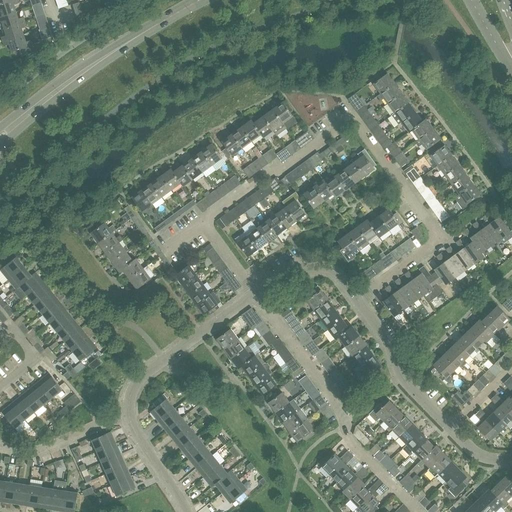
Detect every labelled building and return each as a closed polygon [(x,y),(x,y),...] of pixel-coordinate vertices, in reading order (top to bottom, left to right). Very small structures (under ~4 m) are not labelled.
[(17,0),(15,0),(0,5),(0,18),(17,13),(14,5),(19,4),(17,0)] [(81,3),(71,5),(71,6),(73,5),(76,17),(75,17),(75,18),(85,15),(84,14),(83,15),(80,4),(81,3)] [(17,13),(0,18),(0,22),(2,22),(4,29),(25,22),(24,18),(19,19),(17,13)] [(1,38),(3,43),(24,36),(22,28),(27,27),(25,22),(4,29),(6,36),(1,38)] [(42,41),(53,38),(49,27),(43,29),(39,31),(42,41)] [(26,42),(24,36),(3,43),(4,47),(9,45),(12,53),(20,50),(22,57),(42,51),(39,43),(33,45),(31,41),(26,42)] [(381,94),(395,84),(388,74),(374,85),(381,94)] [(381,101),(384,99),(388,104),(402,94),(395,84),(381,94),(378,96),(381,101)] [(347,100),(351,105),(360,99),(356,94),(347,100)] [(395,114),(409,103),(402,94),(388,104),(394,113),(395,114)] [(272,110),(286,128),(296,121),(282,103),(272,110)] [(402,123),(416,113),(409,103),(395,114),(394,113),(392,115),(399,125),(402,123)] [(365,106),(356,112),(360,116),(368,110),(365,106)] [(263,117),(273,131),(276,135),(286,128),(272,110),(263,117)] [(416,113),(402,123),(409,133),(412,131),(412,130),(423,123),(423,122),(416,113)] [(363,121),(367,126),(375,120),(372,115),(363,121)] [(263,117),(254,123),(254,124),(261,134),(261,135),(263,138),(273,131),(263,117)] [(242,128),(252,142),(261,135),(261,134),(254,124),(254,123),(251,120),(242,128)] [(412,130),(412,131),(419,140),(433,129),(426,120),(423,122),(423,123),(412,130)] [(379,125),(370,131),(374,135),(382,129),(379,125)] [(242,128),(232,134),(242,149),(252,142),(242,128)] [(433,129),(419,140),(417,142),(420,146),(422,144),(426,150),(440,139),(433,129)] [(295,141),(301,149),(311,142),(314,139),(308,131),(295,141)] [(242,149),(232,134),(222,142),(232,156),(242,149)] [(348,134),(342,138),(345,142),(351,138),(348,134)] [(386,134),(377,140),(381,145),(389,139),(386,134)] [(338,141),(332,145),(335,149),(341,145),(338,141)] [(384,150),(385,150),(387,148),(390,153),(398,147),(395,142),(384,150)] [(212,144),(202,151),(212,166),(222,158),(212,144)] [(285,148),(291,156),(296,153),(290,144),(285,148)] [(438,166),(452,155),(445,146),(431,156),(438,166)] [(272,150),(278,157),(282,163),(286,160),(280,151),(280,152),(277,147),(272,150)] [(329,148),(323,152),(326,156),(332,152),(329,148)] [(360,158),(354,162),(365,177),(374,170),(373,168),(377,165),(364,149),(357,154),(360,158)] [(212,166),(202,151),(192,158),(203,173),(212,166)] [(402,152),(394,158),(397,162),(405,156),(402,152)] [(268,164),(273,161),(267,153),(262,156),(268,164)] [(319,155),(313,159),(316,163),(322,159),(319,155)] [(452,155),(438,166),(435,168),(439,172),(441,170),(445,176),(459,165),(452,155)] [(192,158),(183,165),(193,180),(203,173),(192,158)] [(253,163),(259,171),(263,168),(257,160),(253,163)] [(310,162),(304,166),(307,170),(313,166),(310,162)] [(365,177),(354,162),(345,169),(355,184),(365,177)] [(193,180),(183,165),(173,172),(173,173),(181,184),(183,187),(193,180)] [(459,165),(445,176),(452,185),(466,175),(459,165)] [(249,178),(253,175),(248,167),(243,170),(249,178)] [(414,168),(406,174),(409,179),(417,173),(414,168)] [(172,191),(181,184),(173,173),(173,172),(171,169),(161,176),(172,191)] [(300,169),(294,173),(297,177),(303,173),(300,169)] [(355,184),(345,169),(335,176),(345,191),(355,184)] [(459,195),(473,184),(466,175),(452,185),(459,195)] [(152,183),(162,198),(172,191),(161,176),(152,183)] [(345,191),(335,176),(326,183),(325,184),(333,194),(333,195),(336,198),(345,191)] [(279,181),(276,177),(271,181),(277,189),(284,184),(281,180),(279,181)] [(421,178),(413,184),(416,188),(424,182),(421,178)] [(231,191),(236,188),(230,180),(225,183),(231,191)] [(325,184),(326,183),(323,180),(313,187),(324,201),(333,195),(333,194),(325,184)] [(277,189),(271,181),(264,186),(270,194),(277,189)] [(152,183),(142,190),(153,205),(162,198),(152,183)] [(468,206),(467,204),(480,194),(473,184),(459,195),(454,198),(463,210),(468,206)] [(222,198),(226,195),(220,187),(216,190),(222,198)] [(324,201),(313,187),(304,194),(314,209),(324,201)] [(428,187),(420,193),(423,198),(431,192),(428,187)] [(153,205),(142,190),(132,197),(143,212),(153,205)] [(259,190),(254,193),(260,202),(265,198),(259,190)] [(212,205),(216,202),(211,194),(206,197),(212,205)] [(249,197),(245,200),(251,208),(255,205),(249,197)] [(435,197),(427,203),(430,208),(438,202),(435,197)] [(296,200),(286,207),(296,221),(306,214),(296,200)] [(202,212),(207,209),(201,201),(196,204),(202,212)] [(187,211),(193,207),(190,203),(184,207),(187,211)] [(240,204),(235,207),(241,215),(245,212),(240,204)] [(296,221),(286,207),(276,214),(286,229),(296,221)] [(442,207),(434,213),(437,217),(446,211),(442,207)] [(496,208),(492,210),(498,218),(490,224),(501,239),(504,244),(511,237),(511,230),(511,231),(501,219),(503,218),(496,208)] [(136,216),(131,209),(127,212),(132,219),(136,216)] [(389,209),(379,216),(389,231),(397,225),(401,230),(406,226),(396,213),(393,215),(389,209)] [(177,218),(183,214),(180,210),(174,214),(177,218)] [(230,211),(225,214),(231,222),(236,219),(230,211)] [(276,214),(267,221),(277,235),(286,229),(276,214)] [(379,216),(369,223),(377,234),(377,235),(379,237),(379,238),(389,231),(379,216)] [(168,225),(174,221),(171,217),(165,221),(168,225)] [(223,229),(226,226),(220,218),(217,221),(223,229)] [(143,225),(138,219),(134,222),(139,228),(143,225)] [(369,244),(379,237),(377,235),(377,234),(369,223),(367,220),(357,227),(370,244),(369,244)] [(98,243),(112,233),(116,230),(113,225),(109,228),(105,223),(101,226),(97,221),(88,228),(91,233),(98,243)] [(267,242),(277,235),(267,221),(257,228),(267,242)] [(158,233),(164,228),(161,224),(155,229),(158,233)] [(490,224),(480,231),(491,246),(494,244),(495,246),(498,244),(497,243),(501,239),(490,224)] [(255,225),(245,232),(258,249),(267,242),(257,228),(255,225)] [(360,251),(370,244),(357,227),(347,234),(360,251)] [(411,232),(417,240),(423,236),(417,227),(411,232)] [(150,235),(145,229),(141,232),(145,238),(150,235)] [(491,246),(480,231),(470,238),(476,246),(484,257),(485,257),(482,253),(484,251),(485,253),(488,251),(487,250),(491,246)] [(258,249),(245,232),(235,239),(248,257),(258,249)] [(105,253),(119,242),(123,239),(120,235),(116,238),(112,233),(98,243),(105,253)] [(343,248),(340,251),(348,262),(356,257),(355,255),(360,251),(347,234),(338,241),(343,248)] [(152,248),(157,245),(152,238),(148,241),(152,248)] [(473,242),(463,249),(475,264),(477,262),(478,264),(481,262),(480,260),(484,257),(476,246),(470,238),(473,242)] [(112,262),(126,252),(129,250),(126,246),(123,248),(119,242),(105,253),(112,262)] [(405,243),(400,246),(406,254),(410,251),(405,243)] [(210,244),(202,250),(205,254),(214,248),(210,244)] [(164,254),(159,248),(155,251),(159,257),(164,254)] [(463,249),(454,256),(465,271),(468,269),(469,271),(471,269),(470,268),(475,264),(463,249)] [(395,250),(391,253),(396,261),(401,258),(395,250)] [(119,272),(122,270),(133,261),(126,252),(112,262),(119,272)] [(221,258),(217,253),(209,259),(212,263),(221,258)] [(454,256),(444,263),(455,278),(458,277),(459,278),(462,276),(461,275),(465,271),(454,256)] [(8,280),(24,267),(16,257),(0,270),(8,280)] [(385,257),(381,260),(387,268),(391,265),(385,257)] [(171,264),(166,258),(162,261),(166,267),(171,264)] [(129,279),(143,269),(136,259),(133,261),(122,270),(129,279)] [(228,267),(224,263),(216,269),(220,273),(228,267)] [(455,278),(444,263),(434,270),(436,272),(431,276),(438,285),(443,282),(445,286),(448,284),(449,285),(452,283),(451,282),(455,278)] [(376,264),(371,267),(377,275),(382,272),(376,264)] [(175,276),(182,286),(196,275),(189,265),(175,276)] [(32,276),(24,267),(8,280),(16,289),(36,273),(35,273),(32,276)] [(151,279),(143,269),(129,279),(136,289),(151,279)] [(366,270),(362,274),(368,282),(372,279),(366,270)] [(227,283),(235,277),(231,272),(223,278),(227,283)] [(43,282),(36,273),(16,289),(16,290),(20,287),(27,295),(43,282)] [(422,273),(412,280),(423,296),(428,302),(443,292),(438,285),(431,276),(427,279),(422,273)] [(182,286),(189,295),(204,285),(196,275),(182,286)] [(402,287),(414,303),(418,300),(420,301),(422,299),(421,298),(423,296),(412,280),(402,287)] [(51,292),(43,282),(27,295),(35,305),(51,292)] [(234,292),(242,287),(238,282),(230,288),(234,292)] [(189,295),(196,305),(211,294),(204,285),(189,295)] [(402,287),(393,294),(404,310),(409,307),(410,308),(412,306),(411,305),(414,303),(402,287)] [(307,301),(314,311),(328,300),(321,290),(307,301)] [(58,301),(51,292),(35,305),(42,314),(58,301)] [(385,300),(379,293),(376,296),(383,306),(385,305),(397,321),(402,317),(400,315),(403,313),(402,312),(404,310),(393,294),(385,300)] [(211,294),(196,305),(203,314),(218,304),(211,294)] [(314,311),(321,320),(335,310),(328,300),(314,311)] [(66,310),(58,301),(42,314),(50,323),(66,310)] [(502,305),(502,306),(509,313),(511,310),(511,308),(506,302),(502,305)] [(489,314),(502,327),(510,319),(497,306),(489,314)] [(289,309),(288,309),(281,314),(284,318),(291,312),(289,309)] [(0,310),(0,319),(3,323),(3,324),(8,320),(1,310),(0,310)] [(74,320),(66,310),(50,323),(57,333),(74,320)] [(321,320),(328,330),(342,319),(335,310),(321,320)] [(292,312),(284,318),(287,322),(295,316),(292,312)] [(494,335),(502,327),(489,314),(482,321),(482,322),(494,335)] [(260,316),(252,322),(255,327),(263,321),(260,316)] [(339,336),(349,329),(342,319),(328,330),(335,340),(338,337),(339,336)] [(74,320),(57,333),(65,342),(81,329),(74,320)] [(480,320),(472,328),(485,341),(484,341),(486,343),(494,335),(482,322),(482,321),(480,320)] [(299,322),(291,328),(294,332),(302,326),(299,322)] [(259,332),(262,336),(270,330),(267,326),(259,332)] [(338,337),(345,346),(359,336),(352,326),(349,329),(339,336),(338,337)] [(477,348),(484,341),(485,341),(472,328),(464,335),(477,348)] [(89,338),(81,329),(65,342),(73,351),(89,338)] [(217,339),(224,349),(238,339),(231,329),(217,339)] [(306,331),(298,337),(301,342),(309,336),(306,331)] [(464,335),(457,342),(469,356),(477,348),(464,335)] [(274,336),(266,341),(269,346),(277,340),(274,336)] [(359,336),(345,346),(352,356),(366,346),(359,336)] [(96,348),(89,338),(73,351),(80,361),(96,348)] [(238,339),(224,349),(231,359),(245,348),(238,339)] [(313,341),(305,347),(308,351),(316,345),(313,341)] [(457,342),(449,350),(464,365),(467,363),(464,360),(469,356),(457,342)] [(287,348),(283,343),(275,349),(278,354),(287,348)] [(248,346),(245,348),(231,359),(238,369),(241,366),(255,355),(248,346)] [(352,356),(359,366),(373,355),(366,346),(352,356)] [(322,348),(312,356),(314,355),(317,359),(326,353),(322,348)] [(449,350),(441,358),(454,371),(459,366),(461,368),(464,365),(449,350)] [(294,357),(290,353),(282,359),(285,363),(294,357)] [(255,355),(241,366),(248,376),(265,364),(258,354),(255,355)] [(363,371),(369,379),(378,373),(375,369),(380,365),(373,355),(359,366),(354,370),(356,373),(361,372),(363,371)] [(501,358),(507,363),(510,360),(504,355),(501,358)] [(97,358),(88,365),(93,370),(101,363),(97,358)] [(329,358),(326,360),(321,364),(324,368),(332,362),(329,358)] [(449,375),(454,371),(441,358),(433,365),(441,374),(441,375),(442,376),(443,376),(445,378),(444,379),(449,384),(453,380),(449,375)] [(507,363),(501,358),(498,360),(504,366),(507,363)] [(266,363),(265,364),(248,376),(255,385),(270,375),(272,373),(269,369),(270,366),(268,363),(266,363)] [(301,367),(297,363),(289,368),(293,373),(301,367)] [(72,378),(77,374),(69,364),(64,368),(67,371),(63,375),(67,379),(71,376),(72,378)] [(336,368),(328,374),(331,378),(340,372),(336,368)] [(489,370),(486,372),(491,378),(494,375),(489,370)] [(488,381),(491,378),(486,372),(483,375),(488,381)] [(40,381),(53,397),(62,389),(49,373),(40,381)] [(270,375),(255,385),(262,395),(277,385),(270,375)] [(343,377),(335,383),(338,388),(347,382),(343,377)] [(40,381),(30,388),(43,405),(53,397),(40,381)] [(314,385),(310,381),(302,386),(306,391),(314,385)] [(473,385),(470,388),(476,393),(479,390),(473,385)] [(34,412),(43,405),(30,388),(21,396),(34,412)] [(473,396),(476,393),(470,388),(467,391),(473,396)] [(321,395),(318,390),(309,396),(313,401),(321,395)] [(458,391),(452,397),(462,407),(468,401),(458,391)] [(75,393),(75,394),(64,403),(66,406),(62,409),(66,414),(82,401),(75,393)] [(156,408),(155,409),(150,412),(158,422),(174,409),(167,399),(169,397),(165,393),(152,403),(156,408)] [(268,403),(276,413),(290,403),(282,393),(268,403)] [(195,398),(192,394),(187,398),(190,402),(195,398)] [(496,394),(493,397),(499,403),(502,400),(496,394)] [(21,396),(11,404),(24,420),(34,412),(21,396)] [(496,406),(499,403),(493,397),(490,400),(496,406)] [(511,416),(511,400),(511,399),(509,397),(504,402),(501,405),(511,416)] [(328,404),(325,400),(317,406),(320,410),(328,404)] [(380,417),(384,421),(396,408),(389,401),(383,407),(380,404),(369,415),(376,421),(380,417)] [(276,413),(283,423),(297,412),(290,403),(276,413)] [(24,420),(11,404),(2,412),(15,428),(24,420)] [(498,408),(493,413),(506,426),(511,419),(511,416),(501,405),(498,408)] [(207,412),(204,408),(199,412),(202,417),(207,412)] [(404,417),(396,408),(384,421),(389,427),(386,429),(389,432),(392,429),(404,417)] [(158,422),(166,431),(182,418),(174,409),(158,422)] [(327,420),(335,414),(332,409),(324,415),(327,420)] [(483,418),(486,415),(481,409),(478,412),(483,418)] [(304,421),(297,412),(283,423),(290,432),(304,422),(304,421)] [(490,441),(498,433),(485,420),(483,418),(478,412),(475,415),(482,423),(477,428),(490,441)] [(498,433),(506,426),(493,413),(489,417),(485,420),(498,433)] [(404,417),(392,429),(399,437),(412,425),(404,417)] [(190,427),(182,418),(166,431),(173,441),(190,427)] [(297,442),(302,438),(304,441),(316,432),(307,419),(304,421),(304,422),(290,432),(297,442)] [(39,430),(36,434),(40,438),(48,430),(45,425),(39,430)] [(412,425),(399,437),(406,444),(419,432),(412,425)] [(173,441),(181,450),(197,437),(190,427),(173,441)] [(222,431),(219,427),(214,431),(217,435),(222,431)] [(14,440),(18,436),(13,430),(9,433),(14,440)] [(91,440),(96,451),(116,443),(111,432),(91,440)] [(426,439),(419,432),(406,444),(406,445),(403,448),(410,456),(413,452),(426,439)] [(358,440),(361,443),(367,438),(364,435),(358,440)] [(205,446),(197,437),(181,450),(188,459),(205,446)] [(370,441),(367,438),(361,443),(364,446),(370,441)] [(426,439),(413,452),(421,460),(434,447),(426,439)] [(121,454),(116,443),(96,451),(101,463),(121,454)] [(421,460),(429,467),(443,453),(436,445),(434,447),(421,460)] [(83,458),(78,446),(72,449),(77,460),(83,458)] [(188,459),(196,468),(212,455),(205,446),(188,459)] [(233,454),(237,450),(234,446),(229,450),(233,454)] [(241,454),(237,450),(233,454),(236,458),(241,454)] [(373,456),(376,459),(382,453),(379,450),(373,456)] [(330,474),(351,454),(348,451),(340,459),(335,454),(322,466),(330,474)] [(376,459),(379,462),(385,456),(382,453),(376,459)] [(451,461),(443,453),(429,467),(429,468),(431,466),(438,474),(451,461)] [(106,474),(126,465),(121,454),(101,463),(106,474)] [(330,474),(337,482),(350,469),(345,465),(353,457),(351,454),(330,474)] [(220,465),(212,455),(196,468),(204,478),(220,465)] [(451,461),(438,474),(446,482),(459,469),(451,461)] [(126,465),(106,474),(111,485),(131,476),(126,465)] [(204,478),(211,487),(232,471),(231,470),(227,473),(220,465),(204,478)] [(343,491),(357,477),(360,475),(365,469),(363,466),(355,474),(350,469),(337,482),(344,489),(343,491)] [(389,471),(391,474),(397,469),(394,466),(389,471)] [(360,475),(363,478),(369,472),(365,469),(360,475)] [(391,474),(394,477),(400,472),(397,469),(391,474)] [(467,477),(459,469),(446,482),(451,487),(448,490),(455,497),(467,486),(462,481),(467,477)] [(216,484),(223,493),(239,480),(232,471),(211,487),(216,484)] [(136,488),(131,476),(111,485),(116,496),(136,488)] [(511,481),(506,476),(498,484),(511,497),(511,481)] [(366,485),(361,480),(357,477),(343,491),(351,500),(364,487),(366,485)] [(247,490),(239,480),(223,493),(231,503),(247,490)] [(409,481),(404,487),(407,490),(412,484),(409,481)] [(18,484),(6,482),(2,502),(14,504),(18,484)] [(382,483),(358,507),(356,510),(357,511),(374,511),(378,508),(376,505),(379,502),(375,498),(379,494),(381,495),(388,489),(382,483)] [(30,485),(18,484),(14,504),(26,506),(30,485)] [(412,484),(407,490),(410,493),(415,487),(412,484)] [(489,489),(503,504),(506,507),(509,505),(506,501),(511,497),(498,484),(491,491),(489,489)] [(42,487),(30,485),(26,506),(38,508),(42,487)] [(358,507),(375,490),(372,486),(367,491),(364,487),(351,500),(358,507)] [(42,487),(38,508),(50,510),(54,489),(42,487)] [(66,491),(54,489),(50,510),(62,511),(66,491)] [(489,489),(481,497),(493,510),(495,511),(503,504),(489,489)] [(66,491),(62,511),(63,511),(74,511),(78,493),(66,491)] [(419,502),(422,505),(427,499),(424,497),(419,502)] [(480,511),(491,511),(493,510),(481,497),(473,504),(480,511)] [(427,499),(422,505),(424,508),(430,502),(427,499)]
